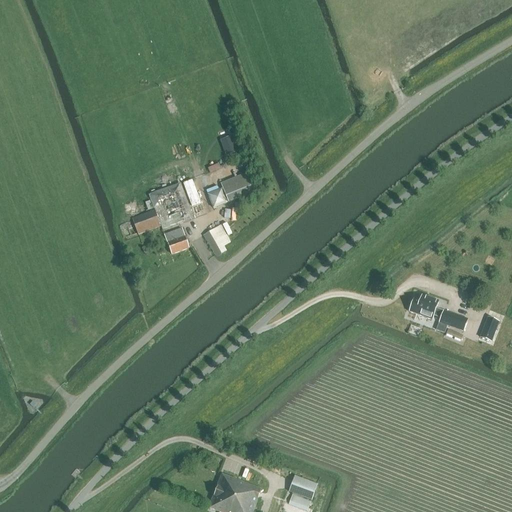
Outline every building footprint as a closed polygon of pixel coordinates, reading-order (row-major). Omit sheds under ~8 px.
[(345,0),(329,0),(330,2),(331,2),(334,10),(347,6),(345,0)] [(384,52),(388,65),(400,61),(396,48),(384,52)] [(232,135),(220,140),(226,156),(238,151),(232,135)] [(221,185),(228,203),(256,193),(249,174),(221,185)] [(132,219),(138,236),(161,227),(162,231),(193,219),(180,184),(149,196),(154,211),(132,219)] [(216,257),(217,258),(226,252),(223,247),(230,244),(229,241),(221,226),(203,236),(216,257)] [(165,235),(172,256),(189,249),(181,229),(165,235)] [(414,300),(409,312),(432,321),(434,317),(440,319),(443,312),(436,309),(439,302),(422,296),(420,302),(414,300)] [(440,319),(439,324),(464,332),(468,321),(443,312),(440,319)] [(492,325),(494,318),(487,316),(485,322),(492,325)] [(496,329),(485,325),(480,338),(491,343),(496,329)] [(463,337),(448,331),(446,335),(461,341),(463,337)] [(509,360),(511,350),(491,343),(488,353),(509,360)] [(216,511),(253,511),(256,507),(262,491),(222,476),(209,509),(216,511)] [(295,477),(289,493),(312,501),(318,485),(295,477)] [(307,511),(311,503),(292,496),(289,505),(306,511),(307,511)]
